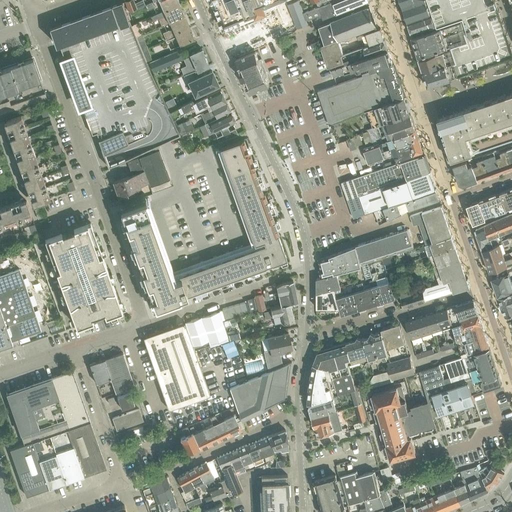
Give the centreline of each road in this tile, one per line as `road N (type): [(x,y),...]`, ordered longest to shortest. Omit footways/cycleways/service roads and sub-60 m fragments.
road 1 (residential): [(143,324),(33,17)]
road 2 (residential): [(197,0),(292,202),(307,267)]
road 3 (residential): [(40,511),(120,482),(74,348)]
road 4 (residential): [(482,290),(307,334)]
road 5 (residential): [(307,267),(143,324)]
road 6 (residential): [(482,290),(451,197),(511,175)]
road 7 (residential): [(183,510),(170,474),(247,435)]
